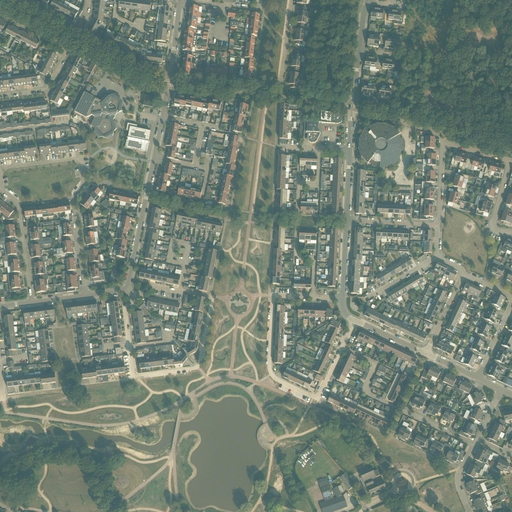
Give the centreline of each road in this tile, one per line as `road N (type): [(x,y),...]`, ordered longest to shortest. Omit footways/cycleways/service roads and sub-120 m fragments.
road 1 (residential): [(134,297),(125,309),(134,374),(193,369),(210,297),(180,291)]
road 2 (residential): [(471,443),(367,392),(373,363),(342,347)]
road 3 (residential): [(0,95),(45,88),(66,55),(0,13)]
road 4 (residential): [(437,225),(446,144),(509,161)]
road 5 (residential): [(475,377),(511,297),(462,273)]
road 6 (residential): [(31,303),(19,204),(5,197),(0,177)]
road 7 (residential): [(154,157),(127,288)]
road 8 (residential): [(318,395),(270,374),(271,296)]
road 9 (residential): [(0,176),(1,168),(74,157),(83,181),(72,196)]
